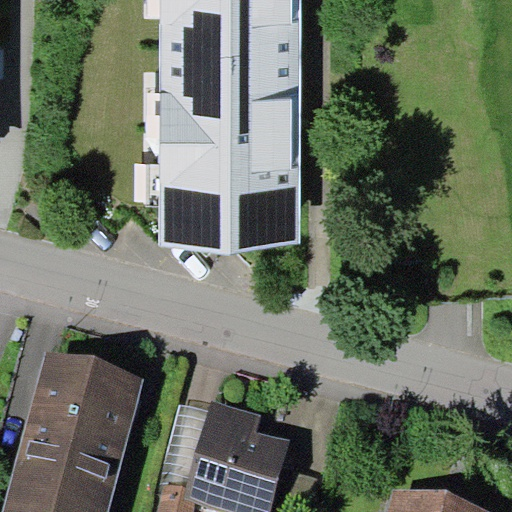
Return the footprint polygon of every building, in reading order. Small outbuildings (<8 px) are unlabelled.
[(162,0),(162,56),(301,57),(300,0),(162,0)] [(301,242),(301,57),(162,56),(160,245),(301,242)] [(107,511),(143,378),(48,353),(5,511),(107,511)] [(229,511),(269,511),(289,440),(254,431),(259,415),(213,402),(210,411),(188,490),(167,485),(160,511),(194,511),(197,502),(229,511)] [(179,404),(160,484),(167,485),(188,490),(210,411),(179,404)] [(486,511),(394,487),(387,511),(486,511)]
